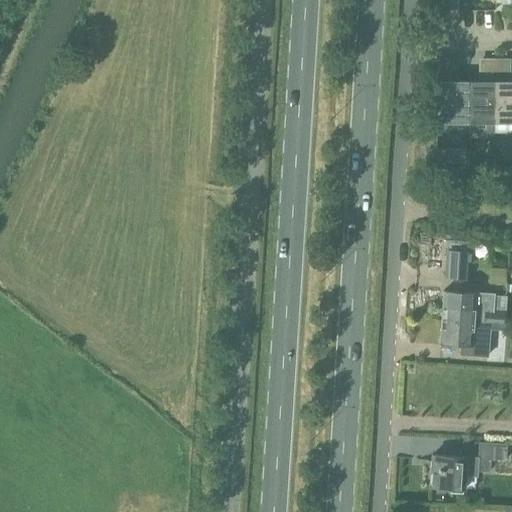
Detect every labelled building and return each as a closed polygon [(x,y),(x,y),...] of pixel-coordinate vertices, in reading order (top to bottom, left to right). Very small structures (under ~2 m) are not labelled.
[(447,0),(447,10),(448,10),(458,10),(458,0),(447,0)] [(467,81),(453,81),(453,58),(442,58),(441,81),(440,122),(466,122),(467,81)] [(482,81),(467,81),(466,122),(493,122),(494,58),(482,58),(482,81)] [(511,132),(511,80),(506,80),(506,58),(494,58),(493,122),(494,122),(494,132),(511,132)] [(456,150),(456,159),(456,163),(464,163),(464,161),(464,150),(456,150)] [(483,163),(482,175),(492,175),(492,163),(483,163)] [(458,169),(444,165),(440,177),(455,181),(458,169)] [(511,165),(493,165),(493,177),(511,176),(511,165)] [(468,279),(470,251),(446,249),(444,277),(468,279)] [(490,267),(489,283),(505,284),(506,268),(490,267)] [(443,291),(441,319),(483,322),(484,309),(493,310),(494,295),(494,293),(473,292),(473,293),(443,291)] [(441,319),(440,342),(470,344),(470,355),(487,356),(489,328),(503,329),(504,310),(498,310),(493,310),(484,309),(483,322),(441,319)] [(463,489),(465,470),(489,471),(490,459),(506,460),(507,443),(478,442),(477,458),(465,457),(466,457),(432,454),(430,486),(463,489)]
